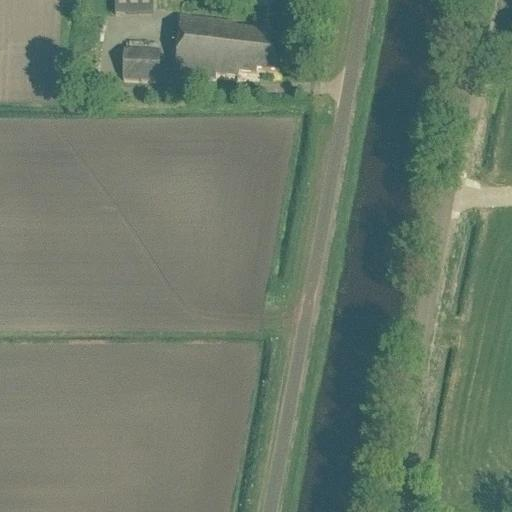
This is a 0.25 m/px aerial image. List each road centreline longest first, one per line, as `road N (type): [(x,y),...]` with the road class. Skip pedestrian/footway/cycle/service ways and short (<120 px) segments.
road 1 (unclassified): [(270,511),(365,0)]
road 2 (unclassified): [(390,511),(484,0)]
